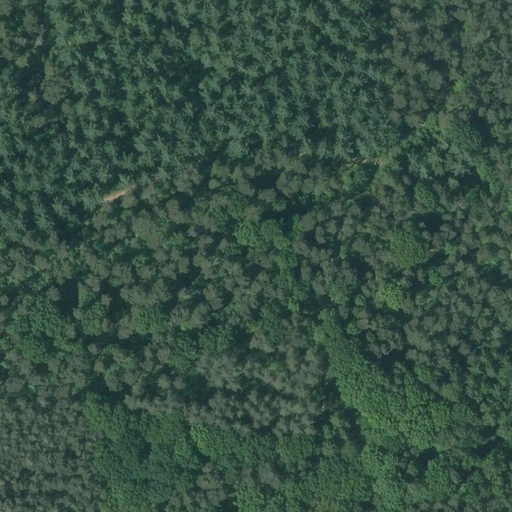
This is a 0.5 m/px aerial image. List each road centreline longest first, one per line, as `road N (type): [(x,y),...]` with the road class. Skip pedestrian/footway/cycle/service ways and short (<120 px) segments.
road 1 (track): [(0,245),(200,162),(254,152),(341,158)]
road 2 (track): [(341,158),(511,203)]
